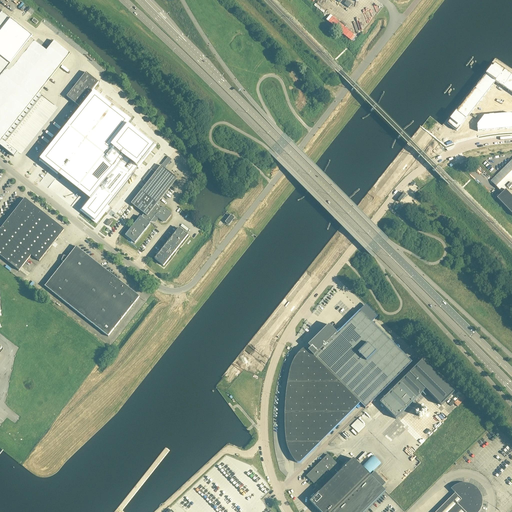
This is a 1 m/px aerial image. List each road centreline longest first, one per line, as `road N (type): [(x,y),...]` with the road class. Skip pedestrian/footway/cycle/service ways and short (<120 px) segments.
road 1 (unclassified): [(23,180),(157,286),(181,290),(416,0)]
road 2 (secondary): [(123,0),(511,388)]
road 3 (secondary): [(511,371),(139,0)]
road 4 (unclassified): [(288,511),(271,475),(263,415),(271,368),(291,326),(414,173),(457,150),(511,139)]
road 5 (unknown): [(264,443),(223,451),(158,511)]
